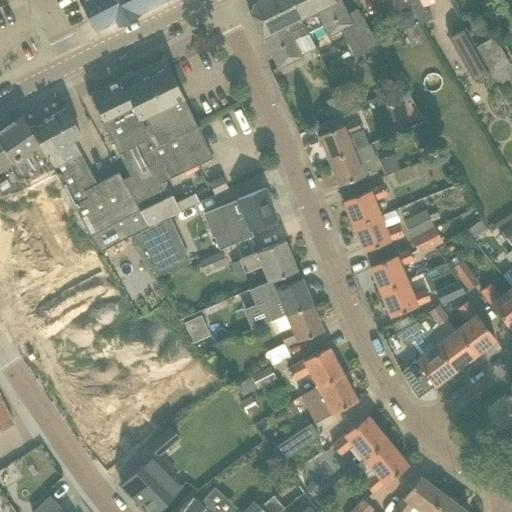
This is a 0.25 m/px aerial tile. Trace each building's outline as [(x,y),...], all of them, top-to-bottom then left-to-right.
[(163,0),(80,0),(96,31),(115,21),(117,24),(134,16),(133,14),(140,10),(141,12),(163,0)] [(293,40),(308,33),(291,0),(259,0),(253,3),(250,14),(262,39),(262,38),(277,69),(301,56),(293,40)] [(291,0),(308,33),(322,26),(328,37),(340,31),(356,57),(378,45),(357,9),(348,14),(340,0),(291,0)] [(365,0),(372,13),(389,7),(391,10),(397,12),(410,5),(414,13),(416,13),(422,24),(431,19),(426,8),(424,9),(419,0),(365,0)] [(436,0),(426,6),(444,35),(463,24),(448,0),(436,0)] [(387,46),(401,38),(395,27),(381,35),(387,46)] [(448,39),(471,81),(490,71),(466,29),(464,30),(448,39)] [(477,47),(499,85),(511,77),(511,69),(494,37),(477,47)] [(166,70),(162,61),(91,96),(92,98),(131,177),(123,180),(147,227),(148,228),(170,217),(180,212),(171,194),(167,196),(164,189),(168,187),(165,181),(213,158),(199,131),(201,130),(199,126),(197,127),(168,68),(166,70)] [(392,94),(388,105),(400,110),(404,98),(392,94)] [(81,137),(65,109),(30,128),(55,173),(87,232),(88,231),(91,236),(91,235),(101,251),(125,238),(133,234),(147,227),(123,180),(119,173),(97,185),(73,141),(81,137)] [(30,128),(23,116),(0,132),(0,142),(13,160),(17,167),(12,171),(19,181),(24,178),(29,187),(55,173),(30,128)] [(319,135),(328,160),(354,150),(348,134),(361,129),(357,119),(319,135)] [(418,149),(432,143),(426,128),(412,135),(418,149)] [(0,169),(7,164),(12,171),(17,167),(13,160),(0,142),(0,169)] [(354,150),(328,160),(338,185),(377,170),(373,160),(360,165),(354,150)] [(223,178),(210,184),(214,194),(227,187),(223,178)] [(49,184),(0,210),(5,219),(3,220),(13,239),(15,238),(28,261),(25,262),(35,280),(37,279),(42,288),(51,284),(60,298),(56,301),(55,300),(43,309),(49,317),(39,323),(34,315),(34,314),(20,323),(26,331),(13,340),(25,359),(28,357),(46,384),(47,383),(57,376),(62,383),(52,390),(60,401),(58,402),(69,417),(77,412),(85,424),(101,413),(99,411),(121,396),(118,392),(68,319),(72,316),(93,302),(85,290),(81,284),(73,272),(91,263),(91,262),(49,184)] [(354,226),(379,216),(373,200),(387,195),(383,185),(344,200),(354,226)] [(277,218),(265,188),(237,199),(246,222),(228,228),(234,244),(253,236),(250,228),(277,218)] [(184,210),(198,202),(192,192),(178,200),(184,210)] [(413,240),(435,228),(431,221),(428,216),(426,210),(403,221),(413,240)] [(354,226),(364,251),(403,235),(399,225),(385,231),(379,216),(354,226)] [(190,261),(170,217),(148,228),(147,227),(133,234),(156,276),(190,261)] [(485,229),(479,221),(466,231),(472,239),(485,229)] [(511,245),(511,224),(502,232),(511,245)] [(443,242),(435,228),(413,240),(420,254),(443,242)] [(240,259),(240,260),(245,273),(262,266),(268,282),(297,270),(284,240),(256,252),(240,259)] [(88,247),(112,292),(121,286),(96,244),(88,247)] [(370,266),(381,291),(405,281),(399,265),(413,260),(409,250),(370,266)] [(204,273),(227,264),(222,252),(199,261),(204,273)] [(463,260),(460,262),(452,268),(468,291),(479,283),(463,260)] [(281,300),(287,314),(311,304),(300,278),(276,288),(277,289),(264,294),(268,305),(281,300)] [(100,279),(89,286),(99,301),(108,295),(100,279)] [(412,295),(405,281),(381,291),(391,316),(430,300),(426,290),(412,295)] [(464,293),(459,281),(436,291),(441,304),(464,293)] [(510,329),(511,327),(511,288),(500,296),(490,284),(481,291),(510,329)] [(164,301),(158,306),(213,382),(209,385),(207,383),(188,397),(195,406),(225,385),(164,301)] [(467,321),(456,330),(475,356),(496,340),(466,302),(457,309),(467,321)] [(292,328),(280,333),(284,345),(297,340),(297,341),(322,331),(311,304),(287,314),(292,328)] [(439,325),(447,319),(437,305),(429,312),(439,325)] [(411,342),(422,356),(415,361),(435,386),(455,371),(436,345),(423,328),(418,322),(396,333),(406,346),(411,342)] [(436,345),(455,371),(475,356),(456,330),(436,345)] [(343,374),(329,347),(288,368),(295,380),(309,372),(317,387),(343,374)] [(250,377),(253,382),(257,389),(276,379),(270,367),(267,368),(250,377)] [(343,374),(317,387),(325,401),(310,409),(317,421),(357,401),(343,374)] [(0,429),(13,422),(0,397),(0,429)] [(387,441),(367,416),(344,434),(345,435),(333,445),(341,454),(353,444),(365,459),(387,441)] [(300,451),(320,437),(312,425),(292,439),(300,451)] [(180,438),(171,427),(149,445),(159,456),(180,438)] [(377,473),(368,480),(364,483),(373,493),(385,483),(385,484),(407,465),(387,441),(365,459),(377,473)] [(136,495),(152,511),(155,511),(181,489),(151,457),(121,485),(133,498),(136,495)] [(408,511),(413,506),(421,511),(431,511),(445,495),(420,475),(402,498),(402,499),(393,510),(395,511),(408,511)] [(468,511),(445,495),(431,511),(468,511)] [(57,511),(61,508),(49,496),(32,511),(57,511)] [(218,511),(209,504),(205,508),(192,496),(178,511),(218,511)] [(371,511),(374,510),(363,499),(350,511),(371,511)] [(264,511),(252,501),(242,511),(264,511)]
